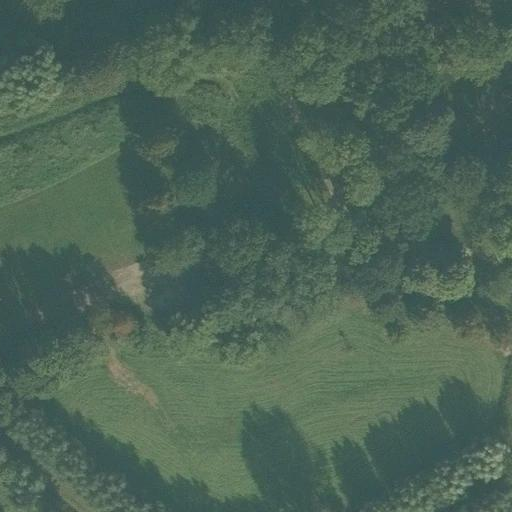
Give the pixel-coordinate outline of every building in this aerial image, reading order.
[(438,15),(432,19),(440,28),(441,27),(439,24),(445,20),(446,22),(445,28),(447,30),(450,28),(452,30),(449,32),(451,35),(449,37),(447,35),(445,36),(458,52),(459,51),(466,46),(471,42),(464,33),(466,32),(463,28),(461,30),(451,16),(453,13),(453,10),(451,5),(445,3),(439,5),(437,10),(438,15)] [(511,20),(510,18),(511,16),(511,6),(511,5),(497,16),(500,19),(502,17),(505,22),(507,21),(511,27),(511,20)] [(495,18),(490,11),(482,15),(487,25),(495,18)] [(431,35),(432,33),(426,25),(420,29),(415,27),(409,28),(406,33),(408,39),(413,42),(418,40),(421,45),(423,43),(425,46),(424,47),(433,57),(436,55),(442,61),(444,64),(452,58),(439,41),(436,44),(438,46),(436,48),(434,45),(431,48),(423,37),(426,35),(425,33),(428,31),(431,35)] [(473,53),(466,46),(459,51),(466,60),(473,55),(497,86),(504,81),(495,70),(511,57),(511,55),(509,52),(491,66),(481,53),(482,52),(479,48),(473,53)] [(446,66),(444,64),(442,61),(408,89),(424,107),(424,106),(436,120),(442,118),(421,94),(424,91),(421,87),(433,78),(435,80),(438,77),(436,75),(444,70),(443,67),(446,66)] [(511,100),(511,91),(508,87),(501,91),(497,96),(495,102),(497,109),(500,113),(500,114),(504,120),(509,116),(503,107),(506,104),(507,105),(511,100)] [(468,135),(464,125),(456,119),(455,126),(457,128),(461,135),(459,145),(450,150),(441,148),(436,139),(438,130),(446,124),(454,126),(456,119),(446,117),(442,118),(436,120),(429,128),(427,138),(431,148),(439,155),(451,157),(461,152),(466,145),(467,141),(468,135)] [(485,126),(509,155),(511,153),(493,129),(499,124),(495,118),(485,126)] [(477,142),(486,135),(481,129),(467,141),(466,145),(461,152),(482,183),(487,177),(478,164),(486,158),(483,153),(474,160),(469,152),(471,150),(470,148),(472,146),(471,145),(475,141),(477,142)] [(482,183),(440,215),(446,222),(511,169),(511,156),(505,162),(498,154),(494,158),(498,163),(497,164),(500,167),(487,177),(482,183)]
